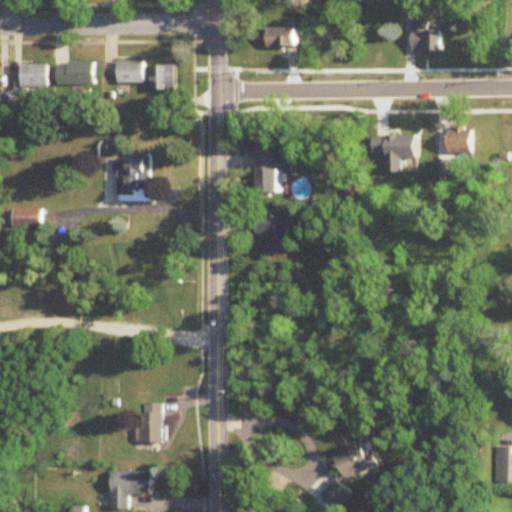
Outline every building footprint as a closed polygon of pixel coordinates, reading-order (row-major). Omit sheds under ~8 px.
[(416,0),(400,0),(401,10),(417,9),(416,0)] [(434,29),(434,21),(412,21),(412,54),(442,54),(442,29),(434,29)] [(268,27),(268,47),(296,47),(296,27),(268,27)] [(146,61),(118,61),(118,84),(146,84),(146,61)] [(58,63),(58,85),(96,85),(96,63),(58,63)] [(49,64),(22,64),(22,93),(49,93),(49,64)] [(154,91),(177,91),(177,65),(154,65),(154,91)] [(472,153),(472,128),(449,128),(450,153),(472,153)] [(387,159),(404,159),(404,140),(387,140),(387,159)] [(120,155),(119,199),(153,200),(153,155),(120,155)] [(292,155),(258,155),(258,197),(292,196),(292,155)] [(42,210),(14,210),(14,228),(42,228),(42,210)] [(290,217),(258,216),(258,233),(269,234),(269,253),(289,253),(290,217)] [(156,398),(168,398),(168,387),(156,387),(156,398)] [(164,404),(143,404),(143,443),(164,443),(164,404)] [(379,467),(374,453),(367,456),(362,442),(334,454),(344,478),(323,487),(331,508),(351,499),(343,481),(379,467)] [(497,483),(511,483),(511,448),(497,448),(497,483)] [(152,472),(112,472),(112,510),(129,510),(129,496),(152,496),(152,472)]
